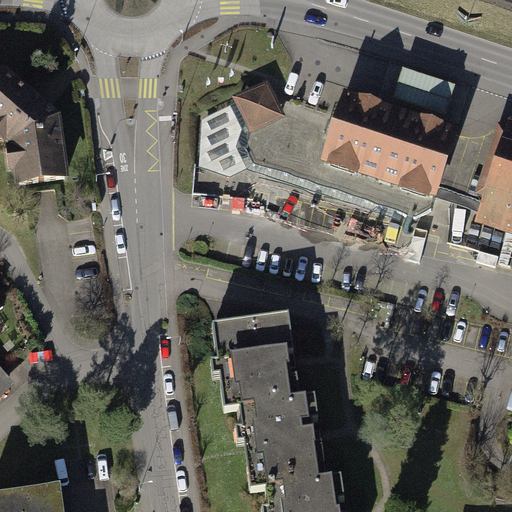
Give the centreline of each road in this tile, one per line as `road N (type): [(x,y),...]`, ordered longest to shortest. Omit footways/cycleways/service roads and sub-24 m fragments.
road 1 (residential): [(148,354),(130,38)]
road 2 (secondary): [(511,71),(289,0)]
road 3 (residential): [(171,511),(148,354)]
road 4 (residential): [(0,242),(71,365)]
